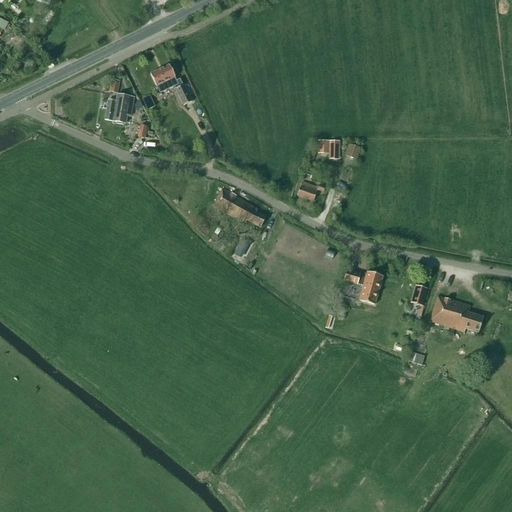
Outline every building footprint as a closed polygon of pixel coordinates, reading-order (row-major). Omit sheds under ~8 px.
[(0,34),(2,31),(4,32),(8,23),(3,20),(0,19),(0,34)] [(175,78),(169,66),(150,75),(156,87),(160,95),(174,88),(175,90),(183,107),(192,103),(183,86),(182,86),(179,80),(176,82),(174,78),(175,78)] [(117,104),(109,102),(108,109),(105,122),(113,123),(126,126),(131,99),(118,97),(117,104)] [(147,128),(140,126),(138,138),(144,139),(147,128)] [(328,142),(318,142),(318,154),(328,154),(328,142)] [(357,161),(360,149),(348,145),(344,158),(357,161)] [(317,188),(302,183),(297,196),(313,202),(317,191),(323,193),(324,188),(318,186),(317,188)] [(214,209),(213,211),(215,212),(216,210),(222,213),(225,214),(235,218),(245,223),(246,221),(260,228),(265,217),(256,212),(257,210),(236,197),(231,194),(221,190),(212,208),(214,209)] [(242,238),(233,255),(240,258),(249,242),(242,238)] [(360,275),(346,271),(343,282),(357,286),(357,285),(363,287),(358,302),(374,306),(382,277),(366,273),(364,281),(358,279),(360,275)] [(422,307),(427,289),(415,286),(410,303),(422,307)] [(464,334),(465,330),(478,334),(483,318),(467,314),(469,307),(437,297),(429,323),(464,334)] [(408,361),(407,361),(403,375),(415,378),(418,364),(421,365),(424,356),(410,352),(408,361)]
